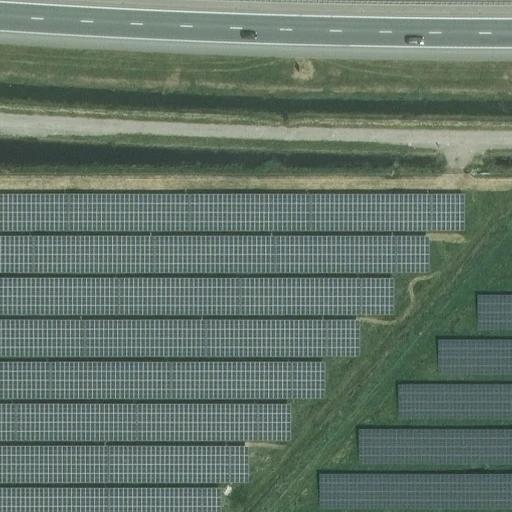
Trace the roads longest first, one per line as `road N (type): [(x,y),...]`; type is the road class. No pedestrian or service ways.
road 1 (unclassified): [(511,137),(376,140),(0,120)]
road 2 (motorway): [(0,16),(511,33)]
